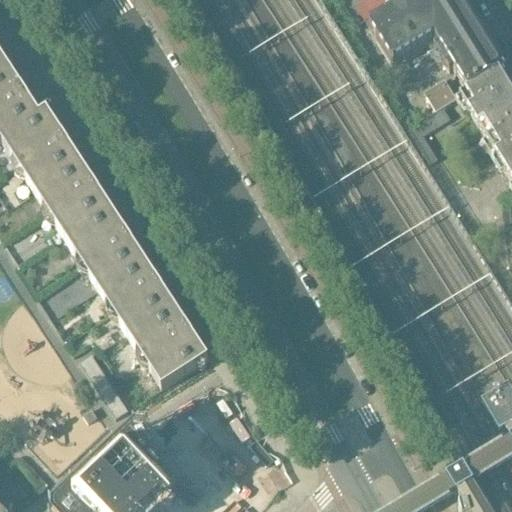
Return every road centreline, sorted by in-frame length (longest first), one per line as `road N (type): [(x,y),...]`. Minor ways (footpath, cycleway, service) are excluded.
road 1 (secondary): [(74,0),(356,475)]
road 2 (secondary): [(388,452),(121,0)]
